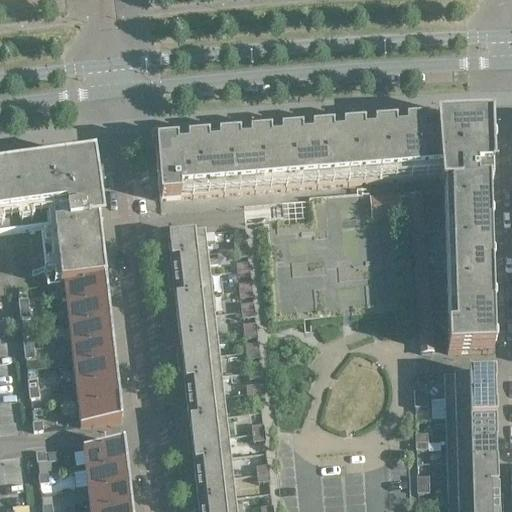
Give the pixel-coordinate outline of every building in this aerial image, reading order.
[(270,324),(270,325),(303,323),(304,335),(310,334),(309,322),(401,315),(401,314),(400,314),(392,214),(369,216),(368,199),(442,193),(447,334),(446,334),(447,356),(492,355),(492,349),(494,347),(494,340),(492,338),(491,338),(491,308),(493,306),(493,300),(490,297),(489,267),(489,268),(492,265),(492,259),(489,256),(489,257),(488,227),(491,224),(490,218),(488,216),(487,191),(490,191),(489,176),(490,176),(490,155),(493,153),(492,146),(489,144),(489,124),(471,125),(468,122),(462,122),(460,125),(435,127),(420,128),(417,125),(411,126),(408,128),(408,129),(389,130),(386,128),(380,128),(377,131),(357,133),(354,130),(348,131),(346,133),(346,134),(326,135),(323,133),(317,133),(314,136),(295,138),(295,137),(292,135),(286,136),(283,138),(283,139),(264,140),(261,138),(255,138),(252,141),(233,143),(233,142),(230,140),(224,141),(221,143),(221,144),(201,145),(199,143),(192,143),(190,146),(170,148),(170,147),(167,145),(161,145),(159,148),(154,149),(159,204),(160,203),(161,215),(281,206),(282,222),(262,224),(262,231),(263,231),(270,324)] [(0,237),(40,232),(45,275),(33,276),(33,280),(43,279),(43,283),(46,283),(46,287),(46,290),(63,288),(63,287),(103,282),(97,225),(101,224),(92,159),(87,160),(87,162),(65,165),(65,163),(59,164),(59,166),(37,169),(36,167),(27,168),(27,170),(5,173),(5,171),(0,171),(0,237)] [(407,198),(408,206),(420,205),(420,197),(407,198)] [(390,199),(383,200),(384,214),(392,214),(390,199)] [(390,199),(392,214),(399,213),(398,199),(390,199)] [(370,215),(377,215),(376,200),(368,201),(370,215)] [(377,215),(384,214),(383,200),(376,200),(377,215)] [(408,206),(408,213),(421,212),(420,205),(408,206)] [(408,213),(409,221),(421,220),(421,212),(408,213)] [(409,221),(409,228),(422,227),(421,220),(409,221)] [(409,228),(410,236),(423,235),(422,227),(409,228)] [(410,236),(411,243),(423,242),(423,235),(410,236)] [(170,262),(206,258),(204,236),(167,241),(170,262)] [(411,243),(411,251),(424,250),(423,242),(411,243)] [(233,248),(234,255),(246,253),(246,246),(233,248)] [(411,251),(412,258),(424,257),(424,250),(411,251)] [(247,260),(246,253),(234,255),(234,262),(247,260)] [(425,265),(424,257),(412,258),(412,266),(425,265)] [(168,283),(208,278),(206,258),(170,262),(171,272),(167,273),(168,283)] [(412,266),(413,273),(426,272),(425,265),(412,266)] [(235,268),(236,275),(249,274),(248,266),(235,268)] [(413,273),(414,281),(426,280),(426,272),(413,273)] [(249,281),(249,274),(236,275),(237,282),(249,281)] [(174,303),(211,298),(208,278),(168,283),(169,293),(173,292),(174,303)] [(427,287),(426,280),(414,281),(414,288),(427,287)] [(65,307),(106,302),(103,282),(63,287),(63,288),(65,307)] [(237,288),(238,295),(251,294),(250,287),(237,288)] [(414,288),(415,296),(427,295),(427,287),(414,288)] [(252,301),(251,294),(238,295),(239,302),(252,301)] [(428,302),(427,295),(415,296),(415,303),(428,302)] [(174,303),(176,323),(213,319),(211,298),(174,303)] [(27,302),(18,303),(19,312),(28,311),(27,302)] [(108,323),(106,302),(65,307),(68,327),(108,323)] [(415,303),(416,311),(428,310),(428,302),(415,303)] [(240,308),(241,316),(253,314),(252,307),(240,308)] [(429,317),(428,310),(416,311),(417,318),(429,317)] [(19,312),(20,322),(29,321),(28,311),(19,312)] [(254,321),(253,314),(241,316),(241,323),(254,321)] [(417,318),(417,326),(430,325),(429,317),(417,318)] [(176,323),(179,343),(215,339),(213,319),(176,323)] [(110,343),(108,323),(68,327),(70,348),(110,343)] [(430,332),(430,325),(417,326),(418,333),(430,332)] [(242,329),(243,336),(256,334),(255,327),(242,329)] [(418,333),(418,341),(431,340),(430,332),(418,333)] [(256,342),(256,334),(243,336),(244,343),(256,342)] [(176,354),(177,364),(218,359),(215,339),(179,343),(180,353),(176,354)] [(418,341),(419,348),(431,347),(431,340),(418,341)] [(32,343),(22,344),(23,353),(33,352),(32,343)] [(113,363),(110,343),(70,348),(72,368),(113,363)] [(244,349),(245,356),(258,355),(257,347),(244,349)] [(432,356),(431,347),(419,348),(420,357),(432,356)] [(23,353),(24,362),(34,361),(33,352),(23,353)] [(259,362),(258,355),(245,356),(246,363),(259,362)] [(182,373),(183,384),(220,380),(218,359),(177,364),(178,374),(182,373)] [(115,384),(113,363),(72,368),(75,388),(115,384)] [(247,369),(248,377),(260,375),(259,368),(247,369)] [(261,382),(260,375),(248,377),(248,384),(261,382)] [(443,379),(443,402),(493,401),(493,378),(443,379)] [(183,384),(186,405),(222,400),(220,380),(183,384)] [(36,383),(27,384),(28,393),(37,392),(36,383)] [(117,404),(115,384),(75,388),(77,408),(117,404)] [(245,390),(246,398),(259,396),(258,389),(245,390)] [(28,393),(29,403),(38,402),(37,392),(28,393)] [(413,395),(413,403),(425,403),(425,395),(413,395)] [(260,403),(259,396),(246,398),(247,405),(260,403)] [(186,405),(188,425),(225,421),(222,400),(186,405)] [(493,401),(443,402),(444,424),(494,422),(493,401)] [(413,403),(413,411),(425,411),(425,403),(413,403)] [(121,422),(120,414),(118,414),(117,404),(77,408),(79,429),(79,430),(120,426),(119,423),(121,422)] [(185,436),(186,446),(227,441),(225,421),(188,425),(189,435),(185,436)] [(444,424),(445,445),(495,444),(494,422),(444,424)] [(41,425),(32,426),(33,436),(42,434),(41,425)] [(250,430),(251,438),(263,437),(262,429),(250,430)] [(264,445),(263,437),(251,438),(252,446),(264,445)] [(414,438),(414,446),(426,446),(426,438),(414,438)] [(192,455),(193,465),(229,461),(227,441),(186,446),(188,456),(192,455)] [(445,445),(445,467),(495,465),(495,444),(445,445)] [(427,454),(426,446),(414,446),(415,454),(427,454)] [(124,468),(123,458),(125,458),(124,449),(122,450),(122,447),(82,451),(82,452),(84,473),(124,468)] [(44,455),(35,456),(36,466),(45,465),(44,455)] [(47,457),(48,465),(55,464),(54,456),(47,457)] [(193,465),(195,486),(232,481),(229,461),(193,465)] [(445,467),(446,489),(496,487),(495,465),(445,467)] [(127,489),(124,468),(84,473),(87,493),(127,489)] [(255,471),(256,479),(268,477),(267,469),(255,471)] [(47,477),(37,478),(39,488),(48,487),(47,477)] [(269,485),(268,477),(256,479),(257,487),(269,485)] [(195,486),(197,506),(234,502),(232,481),(195,486)] [(416,481),(416,489),(428,489),(428,481),(416,481)] [(271,486),(261,488),(265,504),(275,502),(271,486)] [(496,487),(446,489),(447,510),(501,508),(500,498),(496,498),(496,487)] [(101,511),(129,509),(127,489),(87,493),(88,511),(101,511)] [(428,497),(428,489),(416,489),(416,497),(428,497)] [(235,511),(234,502),(197,506),(198,511),(235,511)]
